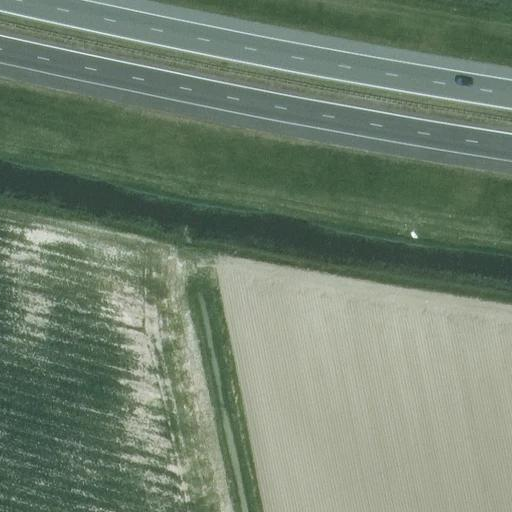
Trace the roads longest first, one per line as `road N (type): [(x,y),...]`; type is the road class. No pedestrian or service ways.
road 1 (motorway): [(0,49),(511,147)]
road 2 (motorway): [(511,93),(16,0)]
